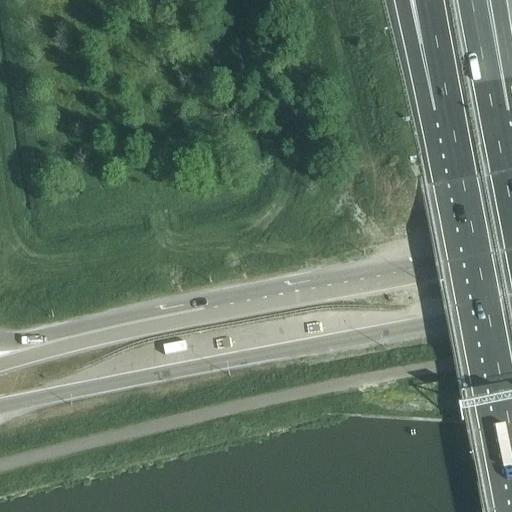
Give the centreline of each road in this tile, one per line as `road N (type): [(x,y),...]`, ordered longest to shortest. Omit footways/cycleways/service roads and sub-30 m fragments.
road 1 (secondary): [(511,257),(152,325),(0,366)]
road 2 (secondary): [(0,410),(511,305)]
road 3 (motorway): [(449,109),(511,442)]
